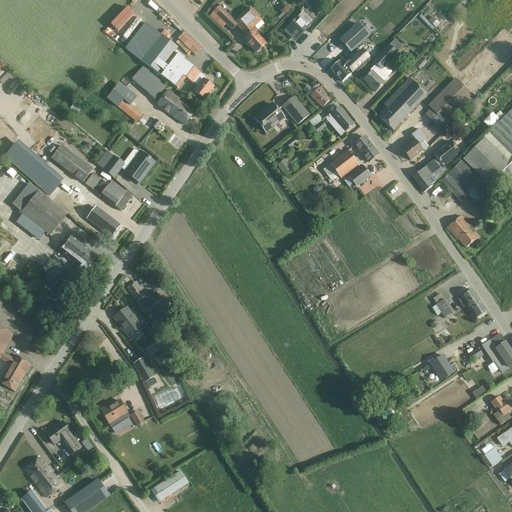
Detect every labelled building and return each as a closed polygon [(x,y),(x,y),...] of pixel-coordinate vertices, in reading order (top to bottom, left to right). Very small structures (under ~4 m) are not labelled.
[(212,10),(207,16),(216,24),(220,19),(232,30),(237,25),(240,28),(248,38),(244,41),(255,53),(265,44),(252,29),(261,20),(250,7),(235,21),(220,7),(219,7),(217,5),(212,10)] [(292,24),(285,31),(288,35),(291,32),(298,39),(305,31),(307,29),(314,21),(309,16),(303,11),(296,19),(292,24)] [(433,18),(429,22),(436,29),(440,24),(433,18)] [(357,24),(340,40),(352,53),(369,37),(368,36),(373,31),(365,22),(360,27),(357,24)] [(178,49),(145,24),(139,31),(126,49),(169,83),(177,89),(186,78),(198,87),(195,92),(204,99),(213,88),(204,81),(206,78),(180,58),(182,56),(176,51),(178,49)] [(371,73),(364,81),(370,86),(369,87),(375,93),(384,84),(383,83),(389,77),(381,69),(385,65),(385,66),(397,54),(388,46),(372,62),(375,65),(369,71),(371,73)] [(125,76),(155,100),(166,86),(133,58),(123,69),(128,72),(125,76)] [(345,58),(341,61),(340,61),(331,70),(342,82),(352,73),(351,73),(355,69),(345,58)] [(422,58),(415,66),(420,70),(427,62),(422,58)] [(379,119),(392,131),(427,95),(410,78),(391,98),(384,105),(388,110),(379,119)] [(429,110),(424,116),(433,124),(440,129),(445,124),(472,96),(454,79),(443,90),(438,96),(427,107),(429,110)] [(137,97),(119,83),(107,99),(137,123),(143,115),(131,105),(137,97)] [(308,94),(312,90),(307,86),(303,90),(308,94)] [(311,97),(322,108),(330,100),(319,89),(311,97)] [(158,106),(184,125),(194,113),(183,104),(184,102),(176,96),(169,91),(158,106)] [(282,107),(297,126),(309,116),(294,97),(282,107)] [(74,103),(69,109),(76,115),(81,109),(74,103)] [(255,119),(261,127),(265,133),(283,118),(272,105),(255,119)] [(17,121),(24,127),(36,114),(30,107),(17,121)] [(326,118),(336,130),(341,136),(354,125),(339,107),(326,118)] [(511,109),(488,134),(440,182),(461,203),(468,196),(482,210),(496,196),(488,188),(489,186),(498,176),(511,190),(511,109)] [(499,119),(492,113),(483,122),(490,128),(499,119)] [(318,115),(309,121),(313,127),(322,121),(318,115)] [(40,118),(26,132),(41,148),(56,133),(40,118)] [(153,121),(150,125),(156,130),(161,124),(155,119),(153,121)] [(314,129),(318,135),(326,128),(322,122),(314,129)] [(401,151),(410,161),(428,147),(423,141),(426,139),(419,129),(410,137),(413,141),(401,151)] [(368,163),(378,154),(365,137),(354,145),(368,163)] [(0,145),(0,155),(5,161),(16,151),(8,141),(2,147),(0,145)] [(450,142),(434,156),(437,160),(430,166),(426,168),(425,167),(420,171),(412,177),(424,193),(432,187),(432,186),(431,185),(436,182),(435,181),(446,171),(443,166),(459,153),(450,142)] [(61,146),(52,159),(83,183),(93,170),(61,146)] [(347,152),(323,171),(331,181),(340,174),(342,177),(357,164),(347,152)] [(125,173),(131,177),(139,183),(154,164),(140,153),(125,173)] [(124,165),(113,157),(103,171),(114,178),(124,165)] [(285,160),(277,166),(283,175),(291,169),(285,160)] [(344,182),(348,188),(354,183),(357,187),(370,177),(362,167),(344,182)] [(131,197),(111,182),(109,186),(102,181),(102,182),(92,175),(85,184),(94,192),(120,211),(131,197)] [(317,187),(313,189),(314,194),(318,196),(321,193),(321,189),(317,187)] [(51,237),(68,214),(38,191),(22,212),(21,214),(51,237)] [(82,209),(67,196),(62,202),(78,214),(82,209)] [(85,217),(111,237),(120,226),(97,209),(93,214),(90,211),(85,217)] [(480,224),(485,229),(494,220),(490,215),(480,224)] [(479,237),(461,216),(447,228),(457,240),(458,239),(466,248),(479,237)] [(60,252),(79,266),(75,270),(82,275),(97,256),(71,238),(60,252)] [(52,276),(47,282),(54,287),(59,281),(52,276)] [(138,302),(144,311),(161,300),(155,291),(145,298),(135,283),(127,288),(136,303),(138,302)] [(463,298),(458,301),(463,309),(468,306),(476,318),(486,312),(472,290),(462,297),(463,298)] [(444,299),(432,308),(437,316),(440,313),(444,319),(454,313),(444,299)] [(113,319),(128,338),(142,328),(127,308),(113,319)] [(158,319),(162,326),(171,320),(167,313),(158,319)] [(158,337),(164,333),(156,321),(150,325),(158,337)] [(435,321),(430,325),(433,330),(439,326),(435,321)] [(0,383),(14,392),(30,365),(15,356),(13,359),(1,352),(11,335),(13,336),(13,335),(0,327),(0,359),(9,365),(0,381),(0,383)] [(494,353),(495,352),(496,353),(497,352),(504,361),(501,363),(506,371),(511,366),(511,352),(500,334),(490,340),(494,346),(491,349),(494,353)] [(478,349),(470,354),(470,355),(474,361),(482,355),(479,349),(478,349)] [(443,356),(429,365),(432,368),(440,382),(454,373),(443,356)] [(144,384),(146,383),(149,388),(157,383),(154,378),(155,377),(143,358),(132,365),(144,384)] [(188,379),(191,383),(205,374),(202,370),(188,379)] [(482,387),(471,393),(476,400),(486,393),(482,387)] [(502,402),(499,397),(491,403),(497,412),(493,415),(500,426),(511,418),(507,413),(511,410),(511,403),(508,397),(502,402)] [(105,419),(109,424),(120,417),(123,421),(129,417),(119,401),(109,407),(108,405),(100,410),(105,419)] [(390,408),(380,415),(384,422),(395,415),(390,408)] [(137,426),(144,422),(138,412),(131,416),(137,426)] [(456,418),(460,424),(468,419),(464,412),(456,418)] [(71,457),(81,448),(62,422),(46,434),(54,445),(60,441),(71,457)] [(126,440),(130,447),(152,434),(148,427),(126,440)] [(497,439),(501,446),(504,447),(510,443),(511,445),(511,428),(504,434),(497,439)] [(502,460),(494,449),(483,456),(492,468),(502,460)] [(25,469),(47,498),(62,487),(40,458),(25,469)] [(180,471),(150,491),(158,504),(173,494),(189,484),(180,471)] [(97,480),(64,504),(69,511),(89,511),(109,498),(97,480)] [(46,511),(31,492),(20,501),(26,509),(28,511),(50,511),(49,510),(46,511)]
